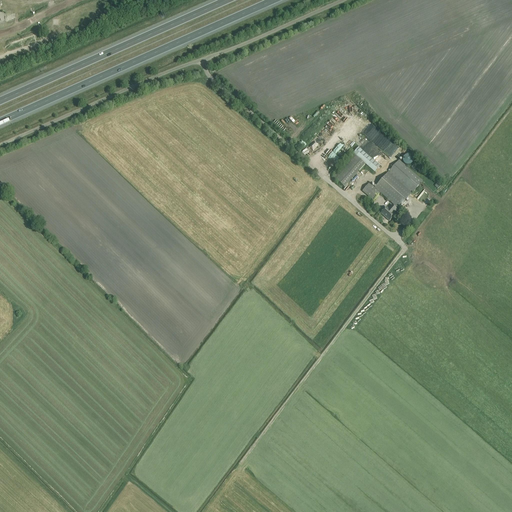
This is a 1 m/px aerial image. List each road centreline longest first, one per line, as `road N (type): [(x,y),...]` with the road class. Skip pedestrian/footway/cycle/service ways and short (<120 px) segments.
road 1 (unclassified): [(0,146),(356,0)]
road 2 (motorway): [(0,121),(273,0)]
road 3 (motorway): [(226,0),(0,100)]
